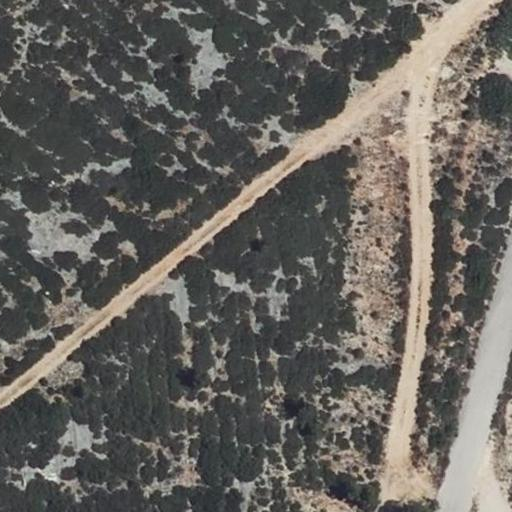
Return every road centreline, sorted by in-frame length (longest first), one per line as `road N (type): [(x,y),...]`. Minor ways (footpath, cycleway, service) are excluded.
road 1 (track): [(428,50),(0,411)]
road 2 (track): [(386,511),(429,245),(428,50)]
road 3 (unclassified): [(459,511),(511,343)]
